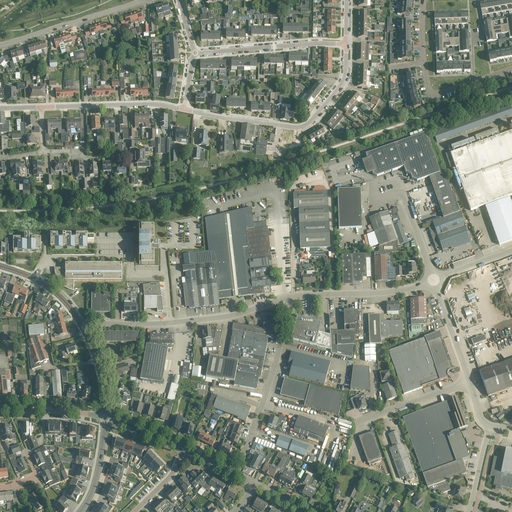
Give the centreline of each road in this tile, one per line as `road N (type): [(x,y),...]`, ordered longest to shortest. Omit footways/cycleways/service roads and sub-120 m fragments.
road 1 (residential): [(345,44),(344,78),(304,126),(184,109)]
road 2 (unclassified): [(236,475),(290,297)]
road 3 (residential): [(192,52),(345,44)]
road 4 (residential): [(0,45),(144,0)]
road 5 (unclassified): [(165,274),(130,274),(130,257),(49,258),(39,268)]
road 6 (unclassified): [(290,297),(369,294),(433,280)]
road 7 (residential): [(184,109),(42,107)]
road 8 (unclassified): [(433,280),(397,180),(376,193)]
road 9 (unclassified): [(170,324),(290,297)]
